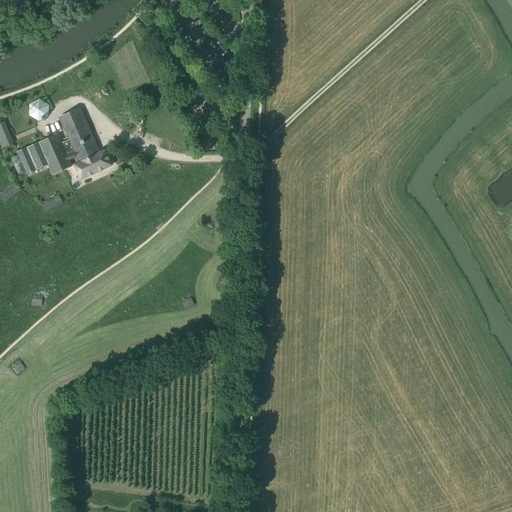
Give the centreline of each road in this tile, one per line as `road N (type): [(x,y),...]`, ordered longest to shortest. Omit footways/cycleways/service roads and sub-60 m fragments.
road 1 (unclassified): [(233,511),(242,2)]
road 2 (track): [(424,0),(257,149)]
